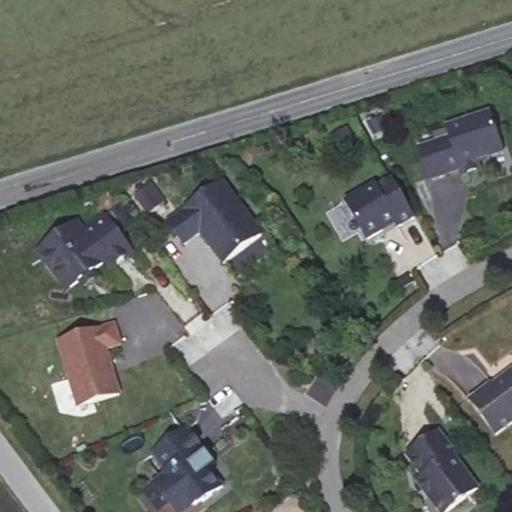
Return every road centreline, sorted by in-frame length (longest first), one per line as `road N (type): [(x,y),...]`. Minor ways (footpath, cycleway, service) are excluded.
road 1 (tertiary): [(511,36),(0,196)]
road 2 (residential): [(323,404),(404,322),(511,259)]
road 3 (residential): [(207,340),(247,384),(323,404)]
